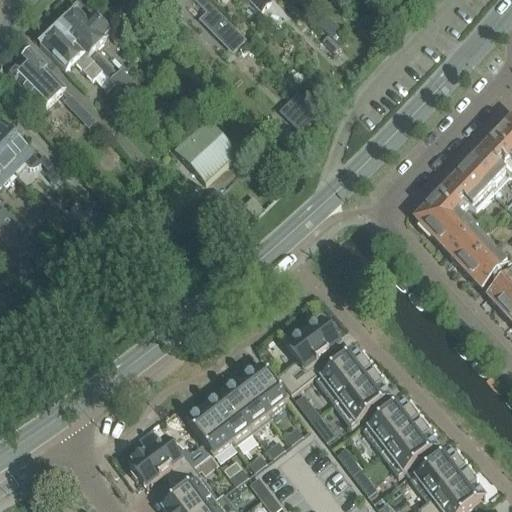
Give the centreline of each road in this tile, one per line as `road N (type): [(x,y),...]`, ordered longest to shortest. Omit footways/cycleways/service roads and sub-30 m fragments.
road 1 (tertiary): [(47,426),(279,247),(505,13)]
road 2 (residential): [(511,360),(375,215),(509,74)]
